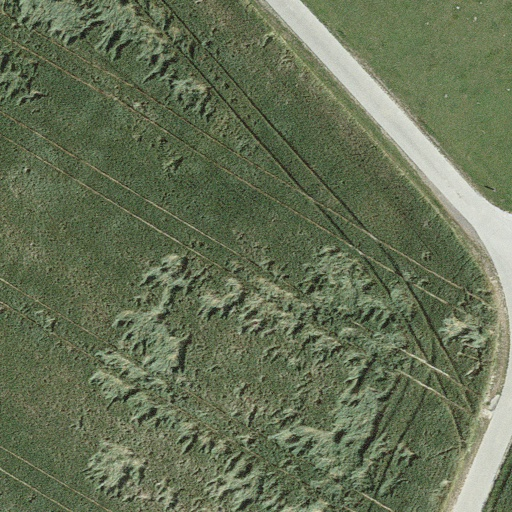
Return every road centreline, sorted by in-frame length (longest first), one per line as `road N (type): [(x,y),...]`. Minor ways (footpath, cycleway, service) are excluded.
road 1 (track): [(511,273),(354,75),(282,0)]
road 2 (track): [(462,511),(511,392)]
